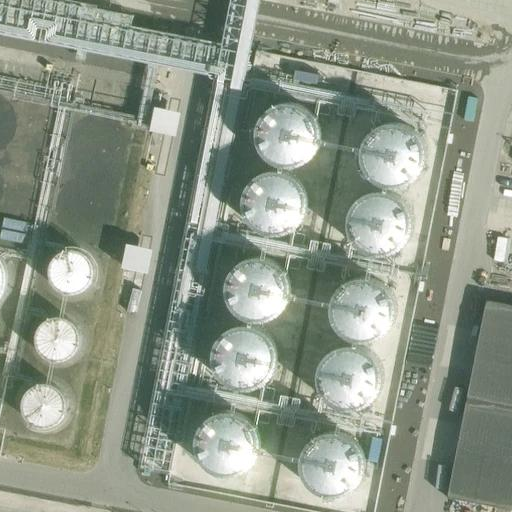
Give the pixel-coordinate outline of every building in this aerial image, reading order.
[(66,41),(141,59),(144,46),(152,48),(155,38),(72,18),(66,41)] [(268,111),(267,118),(268,126),(271,133),(275,139),(281,144),(288,148),(295,150),(303,150),(310,148),(317,144),(323,139),(327,133),(330,126),(331,118),(330,111),(327,104),(323,97),(317,92),(310,89),(303,87),(295,87),(288,89),(281,92),(275,97),(271,104),(268,111)] [(178,135),(183,112),(157,106),(152,129),(178,135)] [(374,133),(373,140),(374,148),(377,155),(381,161),(387,166),(394,170),(401,172),(409,172),(416,170),(423,166),(429,161),(433,155),(436,148),(437,140),(436,133),(433,126),(429,119),(423,114),(416,111),(409,109),(401,109),(394,111),(387,114),(381,119),(377,126),(374,133)] [(253,189),(252,196),(253,204),(255,211),(260,217),(265,222),(272,226),(280,228),(287,228),(295,226),(301,222),(307,217),(311,211),(314,204),(315,196),(314,189),(311,182),(307,176),(301,170),(295,167),(287,165),(280,165),(272,167),(265,170),(260,175),(255,182),(253,189)] [(356,215),(355,222),(356,230),(359,237),(363,243),(369,248),(376,252),(383,254),(391,254),(398,252),(405,248),(411,243),(415,237),(418,230),(419,222),(418,215),(415,208),(411,202),(405,197),(398,193),(391,191),(383,191),(376,193),(369,196),(363,202),(359,208),(356,215)] [(151,271),(154,247),(128,244),(125,268),(151,271)] [(93,280),(94,275),(95,270),(93,265),(91,260),(87,256),(83,253),(78,251),(73,250),(67,251),(62,252),(58,255),(54,259),(52,264),(50,269),(50,275),(51,280),(54,285),(57,289),(62,292),(67,294),(72,294),(77,294),(82,292),(87,289),(91,285),(93,280)] [(233,274),(232,282),(233,290),(236,297),(240,303),(246,308),(253,312),(260,313),(268,313),(275,312),(282,308),(288,303),(292,297),(295,290),(296,282),(295,274),(292,267),(288,261),(282,256),(275,252),(268,251),(260,251),(253,252),(246,256),(240,261),(236,267),(233,274)] [(339,293),(338,300),(339,308),(342,315),(346,321),(352,326),(359,330),(366,331),(374,332),(381,330),(388,326),(394,321),(398,315),(401,308),(402,300),(401,293),(398,285),(394,279),(388,274),(381,271),(374,269),(366,269),(359,271),(352,274),(346,279),(342,285),(339,293)] [(511,306),(487,301),(448,498),(511,510),(511,306)] [(80,348),(81,342),(81,337),(80,332),(78,327),(74,323),(70,320),(65,318),(59,317),(54,318),(49,320),(44,323),(41,327),(38,331),(37,336),(37,342),(38,347),(41,352),(44,356),(48,359),(53,361),(59,362),(64,361),(69,359),(74,356),(77,352),(80,348)] [(219,353),(218,361),(219,368),(222,375),(226,382),(232,387),(238,390),(246,392),(254,392),(261,390),(268,387),(273,382),(278,376),(280,368),(281,361),(280,353),(278,346),(273,340),(268,335),(261,331),(254,329),(246,329),(238,331),(232,335),(226,340),(222,346),(219,353)] [(324,372),(323,380),(324,388),(326,395),(331,401),(336,406),(343,410),(350,411),(358,411),(366,410),(372,406),(378,401),(382,395),(385,388),(386,380),(385,373),(382,365),(378,359),(372,354),(366,350),(358,349),(351,349),(343,351),(336,354),(331,359),(326,365),(324,372)] [(66,415),(68,409),(68,404),(67,399),(64,394),(61,390),(56,387),(51,385),(46,384),(41,385),(36,387),(31,390),(28,394),(25,398),(24,403),(24,409),(25,414),(27,419),(31,423),(35,426),(40,428),(45,429),(51,428),(56,426),(60,423),(64,419),(66,415)] [(199,440),(198,448),(199,455),(201,463),(206,469),(211,474),(218,477),(226,479),(233,479),(241,477),(247,474),(253,469),(258,463),(260,455),(261,448),(260,440),(258,433),(253,427),(247,422),(241,418),(233,417),(226,417),(218,418),(211,422),(206,427),(201,433),(199,440)] [(304,457),(303,465),(304,472),(307,479),(311,486),(317,491),(323,494),(331,496),(338,496),(346,494),(353,491),(358,486),(363,479),(365,472),(366,465),(365,457),(363,450),(358,444),(353,439),(346,435),(338,433),(331,433),(323,435),(317,439),(311,444),(307,450),(304,457)]
